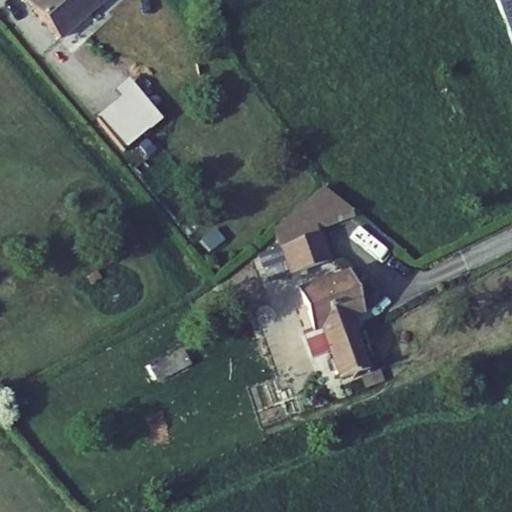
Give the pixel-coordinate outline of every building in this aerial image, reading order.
[(30,0),(65,39),(107,0),(30,0)] [(511,0),(503,0),(511,22),(511,0)] [(129,95),(155,125),(169,114),(134,75),(121,87),(129,95)] [(129,95),(106,115),(133,145),(155,125),(129,95)] [(289,216),(295,236),(274,244),(282,267),(332,249),(325,226),(364,200),(337,172),(289,216)] [(354,262),(303,280),(317,320),(308,324),(318,350),(338,343),(347,367),(374,358),(355,307),(368,302),(354,262)] [(162,382),(194,367),(186,348),(154,363),(162,382)]
